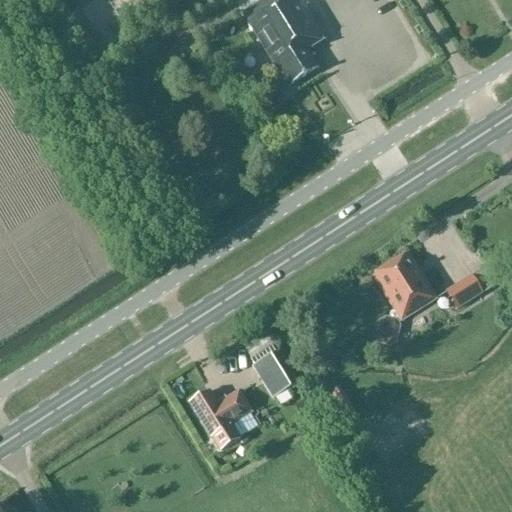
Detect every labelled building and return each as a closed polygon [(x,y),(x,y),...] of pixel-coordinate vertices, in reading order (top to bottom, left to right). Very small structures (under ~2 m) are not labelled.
[(282,71),(291,85),(318,69),(307,51),(325,40),(300,0),(264,0),(242,14),(279,74),(282,71)] [(139,58),(126,38),(106,51),(79,11),(69,18),(97,59),(98,59),(111,78),(139,58)] [(133,86),(109,83),(108,99),(131,102),(133,86)] [(436,299),(408,254),(372,277),(400,322),(436,299)] [(481,295),(472,280),(470,277),(446,292),(458,310),(481,295)] [(398,346),(401,329),(398,323),(387,320),(380,325),(376,340),(381,347),(392,350),(398,346)] [(266,350),(251,360),(255,368),(253,370),(271,400),(290,388),(271,358),(266,350)] [(357,417),(339,390),(323,401),(340,428),(357,417)] [(239,393),(218,406),(210,392),(190,404),(219,452),(239,439),(232,428),(253,416),(239,393)] [(404,443),(417,434),(412,427),(421,421),(406,400),(385,415),(404,443)]
